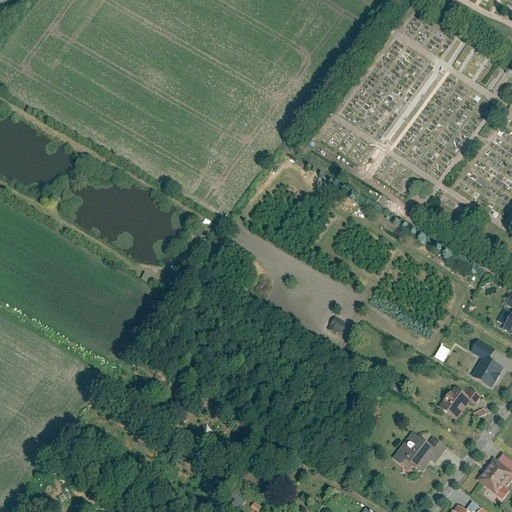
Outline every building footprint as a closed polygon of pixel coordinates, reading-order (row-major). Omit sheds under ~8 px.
[(496,74),(490,71),(487,76),(493,80),(496,74)] [(343,334),(349,323),(334,315),(328,325),(343,334)] [(433,360),(442,365),(449,353),(440,347),(433,360)] [(503,371),(491,362),(479,377),(491,387),(503,371)] [(441,411),(456,422),(471,400),(456,390),(441,411)] [(476,420),(485,416),(483,411),(474,415),(476,420)] [(423,471),(437,453),(412,434),(390,463),(404,473),(412,462),(423,471)] [(511,457),(505,453),(497,464),(492,460),(477,481),(502,499),(508,490),(500,484),(509,473),(511,475),(511,457)]
